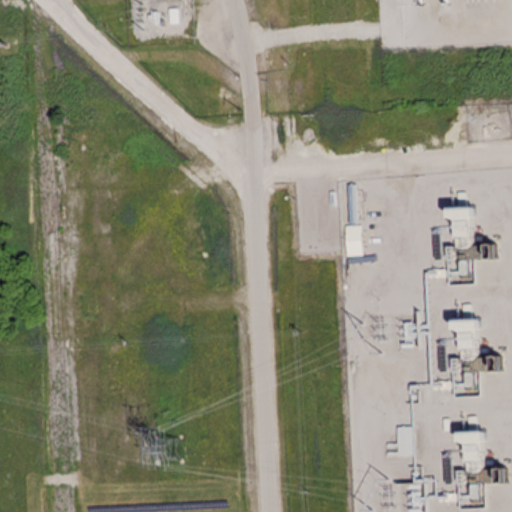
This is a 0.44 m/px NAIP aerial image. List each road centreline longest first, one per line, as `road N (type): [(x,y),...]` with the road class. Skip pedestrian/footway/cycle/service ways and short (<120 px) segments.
road 1 (residential): [(269,511),(252,100),(235,0)]
road 2 (residential): [(255,169),(178,115),(46,0)]
